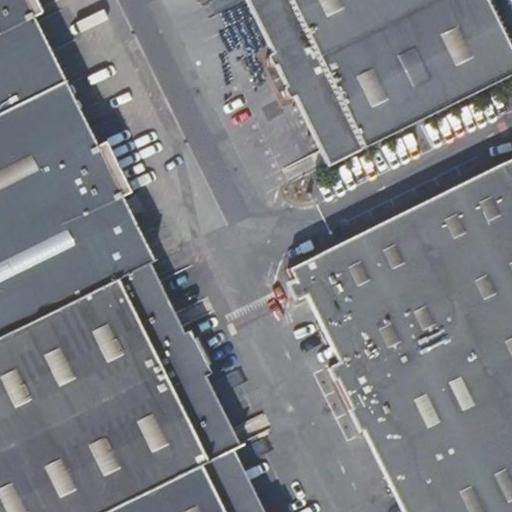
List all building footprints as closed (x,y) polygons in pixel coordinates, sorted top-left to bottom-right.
[(207,511),(98,289),(126,275),(131,273),(138,270),(106,203),(117,198),(126,194),(103,146),(92,150),(81,156),(19,28),(30,23),(40,19),(30,0),(0,0),(0,511),(207,511)] [(252,0),(276,48),(263,53),(260,60),(280,98),(287,99),(297,93),(333,164),(371,144),(335,70),(317,32),(301,0),(252,0)] [(335,70),(371,144),(511,74),(511,66),(479,0),(301,0),(317,32),(335,70)] [(511,44),(490,0),(479,0),(511,66),(511,44)] [(81,156),(92,150),(30,23),(19,28),(81,156)] [(347,353),(321,366),(312,370),(348,440),(375,426),(418,511),(511,511),(511,193),(511,192),(511,191),(511,156),(275,276),(283,290),(274,295),(281,310),(291,305),(316,292),(347,353)] [(106,203),(138,270),(148,264),(117,198),(106,203)] [(166,342),(131,273),(126,275),(161,344),(166,342)] [(98,289),(207,511),(247,511),(242,502),(240,504),(235,506),(200,437),(205,435),(182,388),(187,386),(191,384),(168,340),(166,342),(161,344),(126,275),(98,289)] [(316,292),(291,305),(321,366),(347,353),(316,292)] [(210,432),(187,386),(182,388),(205,435),(210,432)] [(418,511),(375,426),(348,440),(385,511),(418,511)] [(240,504),(205,435),(200,437),(235,506),(240,504)]
